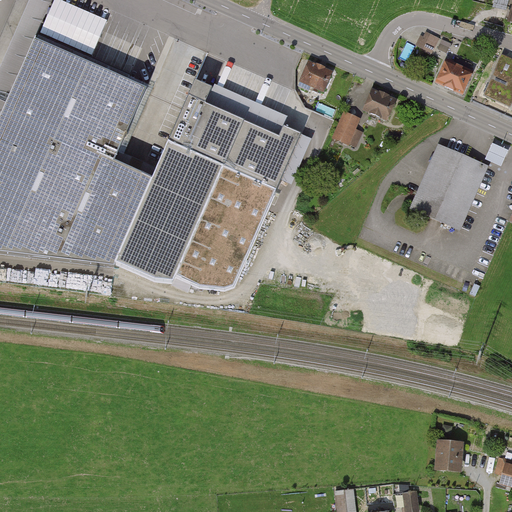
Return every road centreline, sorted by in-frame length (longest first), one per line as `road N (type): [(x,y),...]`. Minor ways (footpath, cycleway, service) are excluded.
road 1 (tertiary): [(208,0),(374,73)]
road 2 (residential): [(374,73),(393,33),(414,19),(511,43)]
road 3 (tertiary): [(374,73),(511,135)]
